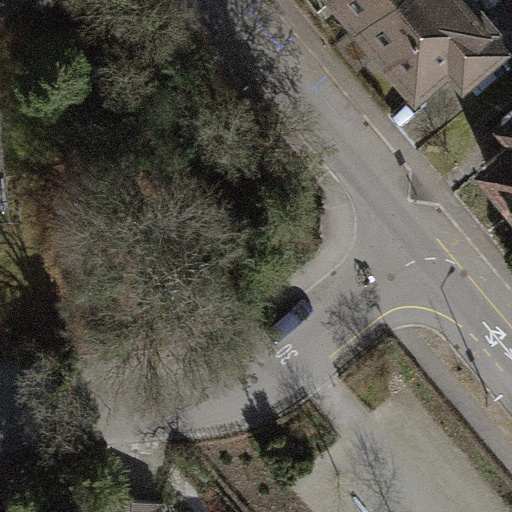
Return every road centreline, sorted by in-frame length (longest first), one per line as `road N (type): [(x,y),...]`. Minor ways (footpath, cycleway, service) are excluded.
road 1 (residential): [(0,422),(202,402),(295,350),(433,238)]
road 2 (residential): [(237,0),(433,238)]
road 3 (residential): [(433,238),(511,331)]
